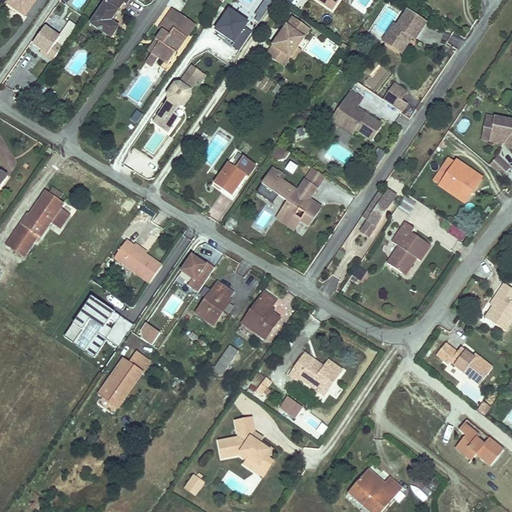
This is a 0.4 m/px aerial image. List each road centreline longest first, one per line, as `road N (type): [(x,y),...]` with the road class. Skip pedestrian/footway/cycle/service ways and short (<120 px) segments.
road 1 (residential): [(304,290),(0,105)]
road 2 (residential): [(304,290),(493,0)]
road 3 (residential): [(421,334),(373,413),(465,489)]
road 4 (residential): [(511,211),(421,334)]
road 5 (residential): [(421,334),(373,332),(304,290)]
